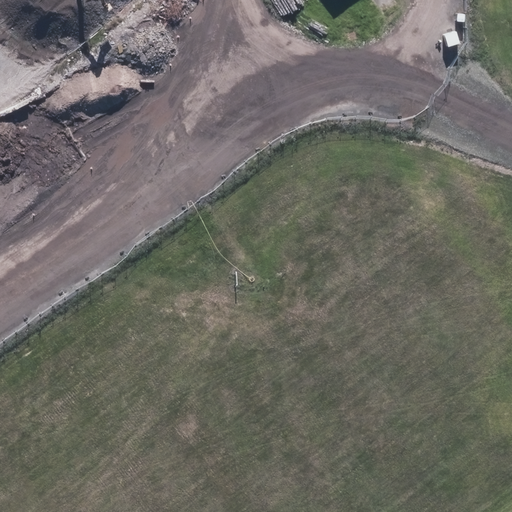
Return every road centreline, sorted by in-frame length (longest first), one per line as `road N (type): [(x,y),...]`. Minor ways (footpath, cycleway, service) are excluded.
road 1 (track): [(231,0),(244,91),(66,255),(0,301)]
road 2 (track): [(425,79),(234,102)]
road 3 (track): [(511,133),(431,88),(417,68),(439,0)]
